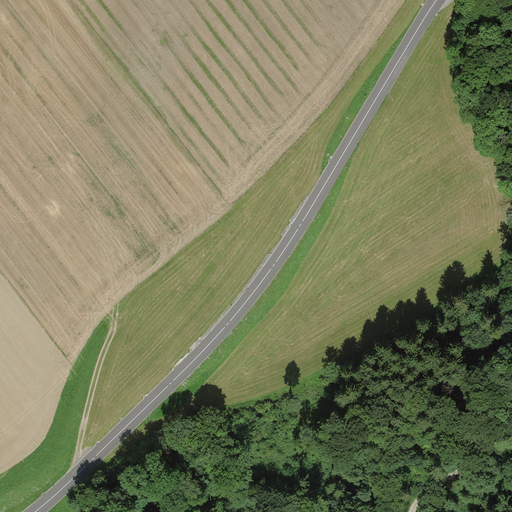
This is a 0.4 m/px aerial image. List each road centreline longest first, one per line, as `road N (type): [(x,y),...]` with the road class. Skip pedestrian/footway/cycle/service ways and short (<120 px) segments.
road 1 (tertiary): [(437,0),(261,282),(191,363),(35,511)]
road 2 (track): [(147,440),(285,394),(511,268)]
road 3 (track): [(412,511),(429,489),(511,449)]
